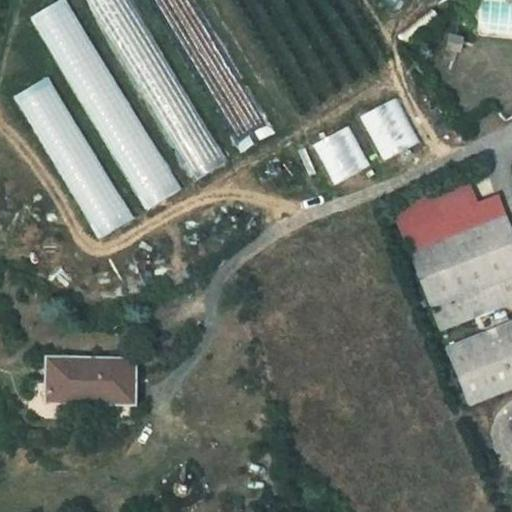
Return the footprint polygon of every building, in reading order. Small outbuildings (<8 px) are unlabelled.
[(170,79),(126,0),(107,0),(120,22),(108,29),(144,94),(170,79)] [(380,0),(387,9),(397,0),(380,0)] [(238,152),(267,136),(210,32),(181,47),(238,152)] [(394,99),(362,114),(383,159),(415,144),(394,99)] [(349,122),(314,140),(336,185),(371,167),(349,122)] [(398,245),(418,301),(479,278),(488,299),(511,291),(509,283),(511,282),(511,265),(511,266),(490,210),(398,245)] [(488,299),(479,278),(418,301),(425,321),(488,299)] [(511,312),(433,343),(454,401),(511,379),(511,312)] [(119,399),(119,354),(29,352),(28,398),(119,399)]
